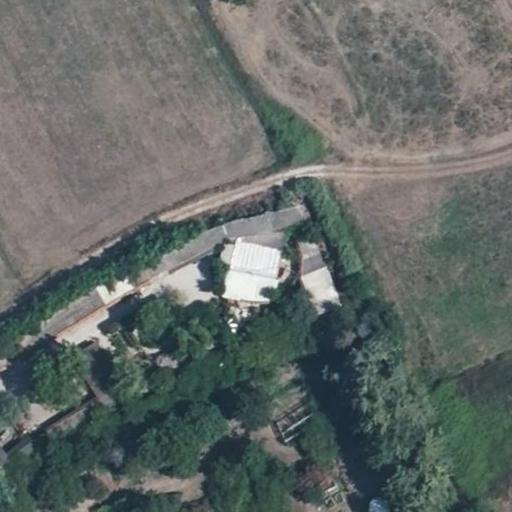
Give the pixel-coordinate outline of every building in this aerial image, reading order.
[(323,231),(298,235),(310,308),(335,304),(323,231)] [(280,285),(283,246),(228,241),(224,295),(263,298),(265,283),(280,285)] [(130,269),(98,279),(105,300),(137,290),(130,269)] [(138,330),(121,333),(124,352),(141,349),(138,330)] [(73,355),(98,399),(53,425),(60,437),(134,395),(101,339),(73,355)] [(287,441),(325,423),(314,401),(276,420),(287,441)] [(391,511),(391,500),(370,502),(371,511),(391,511)]
